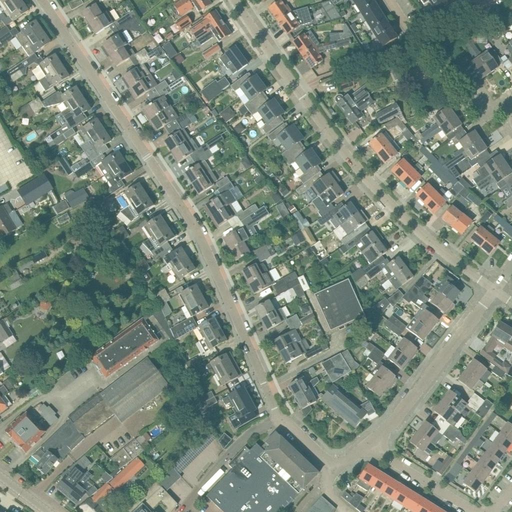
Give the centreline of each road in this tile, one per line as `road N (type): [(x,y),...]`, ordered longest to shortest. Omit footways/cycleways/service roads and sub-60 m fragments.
road 1 (residential): [(275,417),(190,219),(42,0)]
road 2 (residential): [(495,292),(325,133),(236,0)]
road 3 (residential): [(367,448),(495,292)]
road 4 (unknown): [(0,473),(35,447),(98,372)]
road 5 (residential): [(183,511),(245,439),(275,417)]
road 6 (residential): [(387,0),(410,36),(489,0)]
